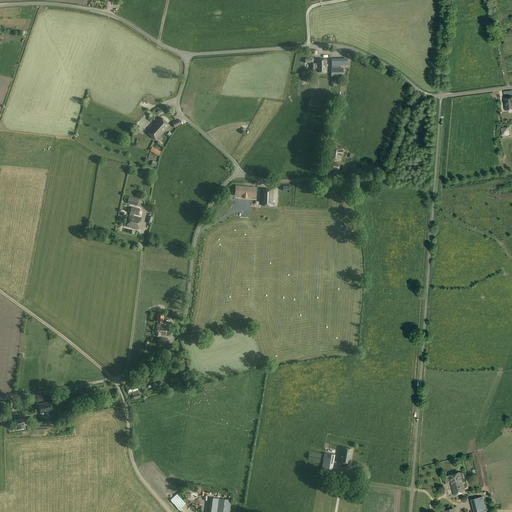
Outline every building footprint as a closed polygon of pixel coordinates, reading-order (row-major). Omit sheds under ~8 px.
[(311,64),(311,70),(315,70),(315,69),(317,69),(317,72),(327,72),(327,59),(317,59),(317,64),(311,64)] [(344,68),(332,68),(332,76),(344,76),(344,68)] [(161,136),(170,126),(160,117),(147,132),(157,140),(158,139),(160,140),(162,138),(161,136)] [(179,119),(172,123),(175,128),(182,124),(179,119)] [(500,128),(501,136),(510,135),(509,127),(500,128)] [(131,137),(137,139),(140,133),(134,131),(131,137)] [(152,147),(150,151),(159,156),(161,152),(152,147)] [(333,148),(331,159),(339,160),(340,155),(342,155),(343,150),(339,150),(339,149),(333,148)] [(234,195),(245,196),(246,188),(239,187),(239,190),(235,190),(234,195)] [(272,206),(273,190),(262,188),(261,205),(272,206)] [(139,199),(129,197),(127,204),(137,206),(139,199)] [(138,229),(141,218),(133,217),(134,214),(138,215),(140,210),(132,208),(130,213),(127,226),(138,229)] [(157,326),(156,336),(160,336),(160,334),(166,335),(167,327),(159,326),(160,324),(163,324),(164,314),(158,313),(157,323),(157,326)] [(129,394),(132,393),(135,399),(140,397),(135,382),(126,385),(129,394)] [(51,402),(39,404),(40,413),(53,411),(51,402)] [(342,447),(339,463),(350,465),(353,449),(342,447)] [(309,453),(308,459),(320,461),(321,456),(309,453)] [(324,453),(321,471),(332,473),(335,455),(324,453)] [(448,475),(448,476),(442,478),(444,484),(448,483),(448,482),(450,482),(454,496),(465,492),(462,479),(464,478),(463,472),(459,472),(448,475)] [(464,511),(461,497),(450,500),(453,511),(464,511)] [(487,511),(483,497),(470,500),(473,511),(487,511)] [(229,511),(232,500),(211,498),(209,511),(229,511)]
